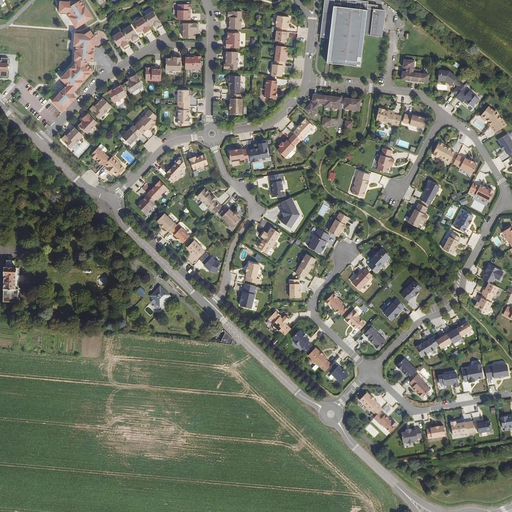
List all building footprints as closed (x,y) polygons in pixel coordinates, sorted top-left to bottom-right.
[(79,0),(76,2),(60,1),(58,13),(67,13),(76,28),(93,18),(81,0),(79,0)] [(330,62),(365,66),(370,15),(374,16),(372,35),(384,36),(387,9),(378,9),(379,3),(350,0),(349,0),(327,0),(326,15),(330,15),(330,19),(335,19),(330,62)] [(191,5),(178,4),(178,20),(191,20),(191,12),(190,12),(190,9),(191,9),(191,5)] [(157,30),(163,26),(153,11),(145,16),(146,18),(144,20),(148,25),(149,24),(150,26),(153,24),(155,25),(154,26),(157,30)] [(242,11),(229,11),(229,12),(228,12),(228,16),(229,16),(229,18),(230,18),(230,20),(229,19),(229,29),(241,29),(241,23),(243,22),(243,20),(241,19),(242,11)] [(289,17),(278,16),(277,19),(276,24),(277,24),(276,27),(277,27),(277,31),(287,32),(287,28),(288,28),(288,25),(289,25),(289,21),(289,17)] [(146,36),(152,32),(148,25),(144,20),(143,18),(134,23),(140,32),(143,31),(145,31),(144,32),(146,36)] [(184,23),(183,38),(195,39),(195,34),(197,34),(197,31),(198,31),(199,24),(184,23)] [(135,44),(141,40),(131,25),(123,31),(124,32),(122,34),(126,39),(127,38),(128,40),(131,38),(133,38),(132,40),(135,44)] [(66,85),(50,102),(62,114),(79,96),(75,93),(96,72),(97,35),(93,34),(90,30),(84,34),(74,33),(74,36),(74,44),(74,45),(74,46),(76,46),(75,61),(60,79),(66,85)] [(287,32),(277,31),(276,41),(287,42),(287,38),(287,36),(289,36),(289,32),(287,32)] [(124,50),(130,46),(126,39),(122,34),(121,32),(112,37),(118,46),(121,45),(123,45),(122,47),(124,50)] [(240,48),(240,33),(228,33),(228,38),(226,38),(226,40),(225,40),(225,48),(240,48)] [(286,47),(277,46),(275,61),(285,62),(286,62),(287,55),(285,55),(286,52),(286,47)] [(225,52),(225,61),(226,61),(226,63),(225,63),(225,64),(224,64),(224,68),(225,68),(225,70),(237,70),(238,63),(239,62),(239,59),(238,58),(238,52),(225,52)] [(166,70),(181,71),(181,56),(174,56),(174,57),(171,57),(171,59),(166,59),(166,70)] [(194,56),(186,56),(185,69),(201,69),(201,57),(196,56),(196,58),(194,58),(194,56)] [(2,64),(2,61),(1,61),(0,60),(0,74),(7,75),(8,64),(2,64)] [(415,61),(404,60),(403,68),(406,68),(406,72),(403,72),(402,80),(428,83),(429,75),(413,73),(415,61)] [(284,70),(285,62),(275,61),(274,61),(274,64),(273,64),(272,75),(282,77),(282,72),(283,70),(284,70)] [(146,68),(146,81),(161,81),(161,68),(154,68),(154,69),(151,69),(151,68),(146,68)] [(449,72),(439,70),(438,80),(445,81),(451,85),(453,83),(458,86),(453,92),(457,95),(464,87),(465,86),(461,82),(460,83),(456,79),(457,78),(449,72)] [(131,94),(144,85),(136,73),(130,77),(130,78),(128,79),(129,81),(125,84),(131,94)] [(232,94),(241,94),(241,76),(231,76),(231,80),(230,80),(230,85),(231,85),(230,90),(231,90),(231,94),(232,94)] [(277,81),(267,80),(265,97),(276,99),(276,92),(275,92),(276,89),(277,81)] [(107,92),(114,103),(127,95),(120,84),(114,88),(114,90),(112,91),(111,90),(107,92)] [(178,87),(178,106),(179,106),(189,106),(190,106),(190,95),(189,95),(189,92),(189,87),(178,87)] [(464,87),(457,95),(456,97),(461,101),(462,100),(468,105),(469,104),(473,107),(476,104),(480,100),(475,96),(476,95),(470,91),(469,92),(464,87)] [(241,94),(232,94),(232,98),(231,98),(231,104),(230,104),(230,109),(231,109),(230,115),(242,115),(242,99),(242,94),(241,94)] [(340,109),(341,98),(313,94),(305,109),(313,117),(318,111),(316,109),(319,106),(319,103),(325,104),(324,107),(340,109)] [(102,97),(96,104),(97,105),(95,106),(94,105),(94,106),(93,106),(90,109),(91,109),(90,110),(99,119),(104,114),(106,114),(107,112),(107,110),(111,106),(102,97)] [(345,98),(344,109),(352,110),(360,111),(361,100),(345,98)] [(189,106),(179,106),(179,110),(178,110),(178,124),(189,125),(190,118),(188,118),(188,115),(189,115),(189,110),(189,106)] [(484,119),(494,134),(506,126),(500,120),(501,119),(495,111),(493,112),(493,111),(487,106),(480,115),(480,117),(483,119),(484,119)] [(392,124),(399,126),(401,116),(394,115),(395,113),(394,112),(390,111),(389,112),(385,111),(385,110),(379,108),(376,120),(381,121),(380,122),(386,124),(387,121),(392,123),(392,124)] [(146,114),(135,126),(143,134),(148,129),(149,130),(151,127),(155,123),(156,122),(153,120),(154,120),(155,120),(156,118),(156,117),(157,116),(150,110),(146,113),(146,114)] [(87,134),(98,123),(87,113),(82,118),(83,119),(81,121),(82,122),(79,126),(87,134)] [(405,114),(403,123),(410,125),(424,128),(426,119),(412,115),(412,116),(405,114)] [(332,119),(323,118),(322,126),(331,127),(332,119)] [(481,131),(485,126),(477,119),(473,124),(481,131)] [(305,138),(315,128),(307,120),(302,124),(303,125),(301,127),(297,130),(297,131),(294,134),(295,134),(300,139),(303,142),(306,138),(305,138)] [(346,121),(345,128),(352,129),(353,122),(346,121)] [(131,143),(143,134),(133,125),(122,136),(131,143)] [(74,127),(68,134),(69,134),(67,136),(66,135),(66,136),(65,136),(62,139),(63,139),(62,140),(71,148),(76,143),(78,143),(79,142),(79,140),(83,135),(74,127)] [(294,146),(300,139),(295,134),(288,141),(287,140),(284,144),(283,142),(279,146),(281,147),(277,151),(285,158),(295,147),(294,146)] [(511,140),(508,135),(498,141),(501,146),(500,147),(502,151),(504,150),(507,155),(508,154),(511,158),(511,157),(511,140)] [(450,163),(455,152),(451,150),(452,149),(447,146),(447,147),(444,146),(444,144),(440,142),(434,153),(434,154),(434,156),(437,157),(439,157),(439,156),(442,158),(442,159),(450,163)] [(259,148),(249,150),(251,162),(258,161),(258,159),(269,157),(267,143),(261,144),(261,146),(259,146),(259,148)] [(78,147),(73,153),(78,157),(83,152),(78,147)] [(98,147),(91,155),(95,159),(96,158),(98,160),(97,161),(101,164),(101,163),(104,166),(111,159),(98,147)] [(243,149),(229,151),(231,162),(245,160),(245,162),(250,161),(248,149),(243,150),(243,149)] [(384,149),(379,164),(380,165),(378,170),(388,173),(390,168),(389,167),(390,165),(394,166),(395,161),(392,160),(392,159),(390,159),(393,151),(384,149)] [(196,157),(189,159),(193,170),(208,164),(204,154),(199,156),(199,157),(197,158),(196,157)] [(465,157),(459,154),(453,164),(460,167),(472,174),(478,164),(474,162),(474,161),(469,159),(465,157)] [(117,177),(124,170),(111,158),(111,159),(104,166),(107,169),(106,170),(111,175),(113,173),(117,177)] [(184,170),(176,163),(172,167),(173,168),(171,170),(170,169),(167,172),(168,173),(165,176),(172,182),(184,170)] [(370,175),(359,171),(354,184),(355,184),(355,186),(354,186),(352,190),(353,191),(352,193),(364,197),(369,182),(368,181),(370,175)] [(278,174),(269,176),(270,182),(271,182),(273,191),(272,191),(271,192),(272,197),(281,196),(280,190),(283,190),(282,181),(279,181),(278,174)] [(380,183),(386,185),(389,178),(383,176),(380,183)] [(154,187),(147,194),(148,194),(155,201),(167,188),(160,181),(155,185),(156,186),(154,188),(154,187)] [(440,187),(431,182),(429,186),(427,190),(425,194),(422,201),(430,205),(433,199),(440,187)] [(147,183),(142,188),(147,193),(152,189),(147,183)] [(473,183),(469,190),(476,194),(475,195),(489,202),(494,191),(489,188),(488,190),(485,189),(486,188),(481,185),(480,186),(473,183)] [(197,197),(215,214),(222,206),(216,200),(217,199),(213,195),(213,196),(210,194),(210,192),(207,188),(205,188),(197,197)] [(155,201),(148,194),(142,200),(143,201),(141,203),(137,206),(145,214),(154,205),(153,204),(156,202),(155,201)] [(301,213),(292,196),(281,202),(285,210),(283,211),(284,215),(281,221),(291,228),(301,213)] [(428,208),(419,203),(415,209),(412,215),(413,215),(412,217),(411,217),(408,223),(417,227),(420,223),(421,224),(424,223),(425,221),(426,222),(428,217),(424,214),(428,208)] [(226,207),(219,214),(233,227),(240,220),(236,216),(237,215),(234,212),(233,213),(229,209),(229,210),(226,207)] [(458,222),(455,227),(464,232),(467,227),(468,227),(470,224),(473,220),(472,220),(474,216),(466,212),(460,223),(458,222)] [(340,213),(329,231),(339,237),(341,233),(341,232),(342,229),(344,230),(346,225),(345,225),(349,218),(340,213)] [(171,231),(177,225),(164,214),(157,221),(160,225),(163,228),(167,230),(170,233),(171,231)] [(177,225),(171,231),(178,238),(180,239),(180,240),(183,243),(191,234),(183,226),(182,228),(178,224),(177,225)] [(511,226),(503,232),(511,246),(511,226)] [(280,233),(270,227),(266,233),(265,232),(261,236),(264,238),(262,241),(260,241),(257,246),(257,247),(267,254),(272,246),(273,246),(276,242),(275,240),(280,233)] [(330,236),(318,229),(308,247),(320,254),(322,250),(323,250),(325,246),(327,242),(326,242),(330,236)] [(444,250),(454,255),(456,251),(457,251),(459,247),(459,246),(461,243),(460,242),(462,239),(453,234),(451,238),(451,237),(444,250)] [(200,259),(206,253),(203,250),(204,250),(194,241),(187,248),(197,257),(196,257),(200,259)] [(375,256),(371,260),(373,262),(369,266),(376,273),(380,269),(380,268),(390,257),(382,249),(378,253),(377,252),(375,256)] [(206,253),(200,259),(205,264),(204,265),(208,269),(209,268),(210,269),(210,271),(218,273),(220,262),(215,261),(206,253)] [(302,262),(296,273),(304,278),(308,271),(309,272),(311,268),(313,269),(315,264),(314,263),(316,259),(307,254),(304,258),(301,262),(302,262)] [(3,302),(18,302),(19,282),(24,282),(24,275),(19,275),(19,267),(15,267),(15,260),(7,260),(6,267),(4,267),(4,275),(3,302)] [(260,265),(249,263),(248,268),(247,267),(246,272),(247,272),(246,277),(247,277),(246,281),(258,284),(259,280),(256,279),(260,265)] [(189,265),(186,268),(193,276),(196,273),(189,265)] [(499,269),(490,265),(490,266),(489,265),(486,271),(487,271),(483,279),(489,282),(492,284),(499,269)] [(373,276),(366,269),(362,273),(352,283),(360,290),(369,280),(369,279),(373,276)] [(170,277),(167,281),(184,298),(187,295),(170,277)] [(299,279),(290,280),(290,298),(300,297),(300,284),(299,284),(299,279)] [(422,289),(415,282),(402,295),(408,302),(412,298),(413,299),(416,295),(416,296),(418,294),(417,294),(422,289)] [(495,296),(499,288),(492,284),(489,282),(486,287),(485,290),(484,290),(482,294),(483,294),(492,299),(494,295),(495,296)] [(256,286),(245,284),(243,292),(244,292),(243,297),(242,296),(241,301),(242,301),(241,306),(251,308),(255,294),(254,294),(256,286)] [(160,287),(151,296),(157,301),(156,303),(160,307),(171,296),(160,287)] [(333,293),(325,302),(329,305),(330,305),(331,304),(332,306),(339,313),(345,307),(342,304),(343,303),(338,297),(337,296),(335,294),(334,294),(333,293)] [(492,299),(483,294),(481,298),(482,298),(479,303),(478,303),(477,302),(475,306),(487,312),(492,303),(490,302),(492,299)] [(404,307),(397,300),(384,314),(392,321),(395,317),(396,318),(399,315),(398,314),(402,311),(401,310),(404,307)] [(365,313),(369,310),(364,304),(361,307),(365,313)] [(511,308),(508,306),(503,315),(511,319),(511,308)] [(354,310),(345,320),(350,324),(351,323),(353,325),(352,325),(356,329),(357,327),(360,330),(366,324),(358,316),(359,315),(354,310)] [(273,324),(285,336),(291,329),(286,324),(287,323),(286,322),(289,319),(285,316),(283,318),(276,311),(268,319),(273,324)] [(472,330),(468,322),(457,329),(461,336),(472,330)] [(387,342),(371,327),(364,334),(370,339),(369,340),(374,344),(374,343),(376,345),(376,346),(375,347),(379,350),(387,342)] [(450,330),(447,332),(454,344),(463,338),(461,336),(457,329),(454,330),(451,332),(450,330)] [(307,352),(313,346),(308,341),(310,340),(306,336),(307,336),(304,333),(303,333),(300,330),(293,338),(296,340),(295,341),(295,343),(297,345),(299,345),(300,344),(302,347),(307,352)] [(222,338),(220,344),(231,345),(234,339),(225,331),(222,339),(222,338)] [(452,342),(447,332),(443,335),(444,336),(441,338),(436,341),(439,345),(441,349),(452,342)] [(436,341),(434,337),(425,343),(422,344),(421,344),(416,347),(422,357),(431,352),(436,349),(435,347),(439,345),(436,341)] [(316,348),(308,355),(311,358),(311,359),(312,361),(314,363),(316,363),(317,363),(325,371),(327,369),(332,364),(326,359),(327,358),(323,355),(323,354),(320,351),(316,348)] [(417,370),(405,358),(397,366),(401,371),(402,370),(404,372),(403,372),(407,376),(408,374),(411,377),(417,370)] [(338,366),(334,362),(332,364),(327,369),(331,373),(341,383),(349,375),(345,371),(344,372),(342,369),(338,366)] [(475,367),(462,369),(465,382),(469,381),(469,382),(475,381),(475,379),(478,379),(483,378),(481,364),(474,365),(475,367)] [(492,366),(485,367),(487,378),(494,377),(494,378),(499,377),(499,378),(504,377),(504,376),(509,375),(507,365),(492,367),(492,366)] [(443,374),(438,375),(439,383),(444,382),(444,386),(454,384),(454,387),(459,386),(457,373),(443,375),(443,374)] [(418,374),(410,383),(414,386),(412,388),(416,392),(417,391),(419,393),(418,393),(423,398),(430,389),(421,380),(422,378),(418,374)] [(368,392),(360,399),(371,410),(372,409),(377,414),(380,412),(383,408),(378,403),(379,402),(375,398),(372,395),(368,392)] [(384,416),(380,412),(377,414),(374,418),(382,426),(383,425),(390,432),(397,425),(393,420),(392,421),(385,415),(384,416)] [(508,416),(501,417),(503,428),(511,426),(511,415),(508,416)] [(484,421),(477,423),(479,434),(492,431),(490,422),(485,423),(484,421)] [(456,422),(451,423),(454,436),(467,434),(467,436),(476,435),(473,422),(465,423),(465,422),(460,423),(461,424),(457,424),(456,422)] [(365,428),(374,437),(379,432),(370,423),(365,428)] [(431,429),(427,429),(429,439),(446,436),(444,426),(439,427),(439,426),(435,427),(435,428),(431,428),(431,429)] [(406,432),(401,433),(403,443),(408,442),(408,443),(413,442),(413,441),(418,440),(417,438),(422,438),(420,428),(415,429),(416,430),(411,431),(411,429),(406,430),(406,432)]
